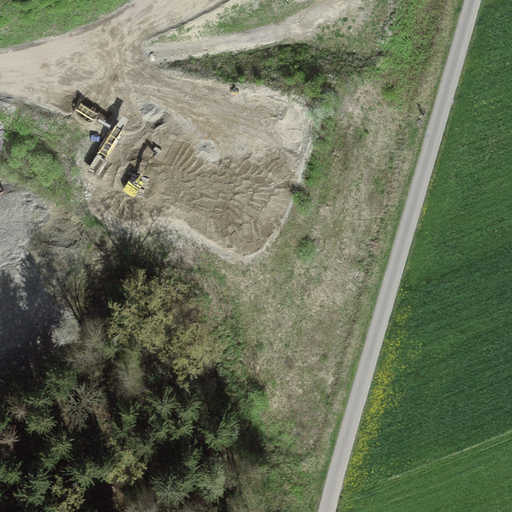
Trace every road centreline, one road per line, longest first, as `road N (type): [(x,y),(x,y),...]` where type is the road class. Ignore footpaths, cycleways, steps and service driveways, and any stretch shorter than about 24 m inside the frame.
road 1 (unclassified): [(325,511),(473,0)]
road 2 (track): [(0,74),(68,58),(152,0)]
